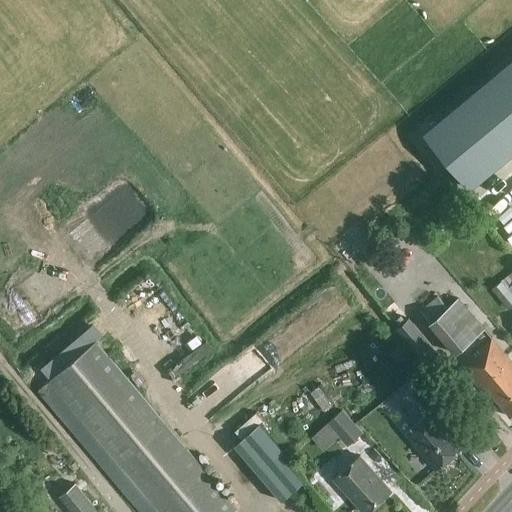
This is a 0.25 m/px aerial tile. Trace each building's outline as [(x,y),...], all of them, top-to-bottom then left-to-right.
[(511,59),(424,132),(471,190),(511,156),(511,59)] [(447,246),(442,240),(433,247),(438,253),(447,246)] [(437,296),(419,311),(429,323),(428,324),(454,355),(484,329),(458,299),(447,308),(437,296)] [(426,365),(439,354),(409,318),(395,330),(426,365)] [(486,387),(508,412),(511,417),(511,416),(511,362),(492,338),(460,365),(481,391),(486,387)] [(140,511),(234,511),(239,509),(214,480),(221,474),(203,454),(196,459),(129,380),(136,375),(121,357),(114,363),(97,343),(52,381),(39,392),(140,511)] [(428,408),(441,398),(424,377),(411,387),(428,408)] [(348,445),(362,433),(341,411),(328,423),(348,445)] [(435,469),(462,447),(432,411),(405,433),(435,469)] [(259,425),(235,446),(240,451),(282,501),(303,483),(279,455),(283,452),(259,425)] [(362,511),(367,511),(391,491),(359,456),(333,479),(362,511)] [(0,511),(26,511),(0,480),(0,511)] [(58,498),(70,511),(97,511),(73,485),(58,498)]
